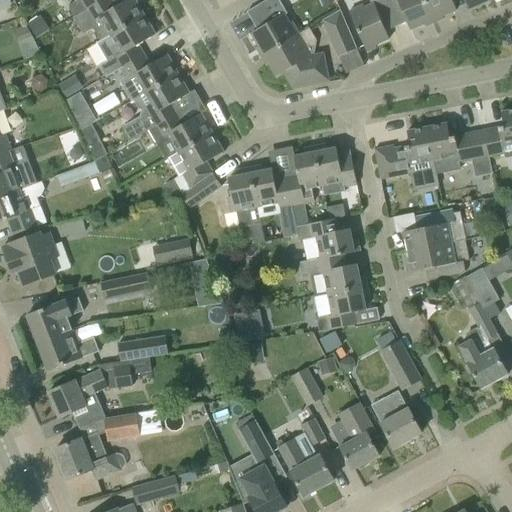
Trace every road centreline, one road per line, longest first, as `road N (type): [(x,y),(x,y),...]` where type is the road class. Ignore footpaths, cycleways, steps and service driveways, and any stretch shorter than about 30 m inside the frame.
road 1 (residential): [(407,336),(394,313),(354,99)]
road 2 (residential): [(354,99),(263,113),(188,0)]
road 3 (residential): [(354,99),(370,70),(511,7)]
road 4 (residential): [(511,68),(354,99)]
road 5 (residential): [(362,511),(472,452)]
